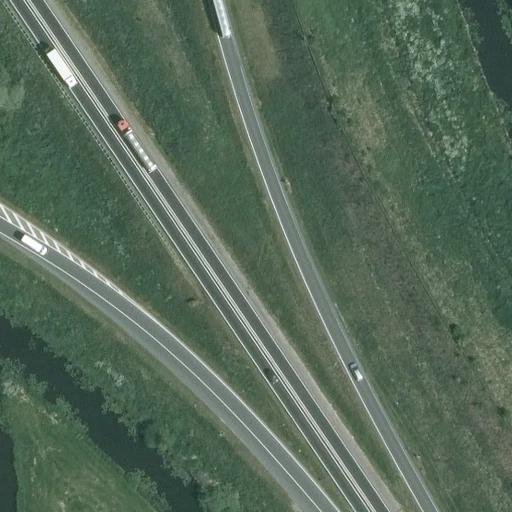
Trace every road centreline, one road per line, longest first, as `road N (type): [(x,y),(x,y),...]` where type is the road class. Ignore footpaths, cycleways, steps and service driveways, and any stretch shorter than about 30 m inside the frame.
road 1 (trunk): [(383,511),(37,0)]
road 2 (trunk): [(16,0),(361,511)]
road 3 (trunk): [(430,511),(312,284),(251,126),(214,0)]
road 4 (trunk): [(0,224),(94,286),(194,370),(325,511)]
